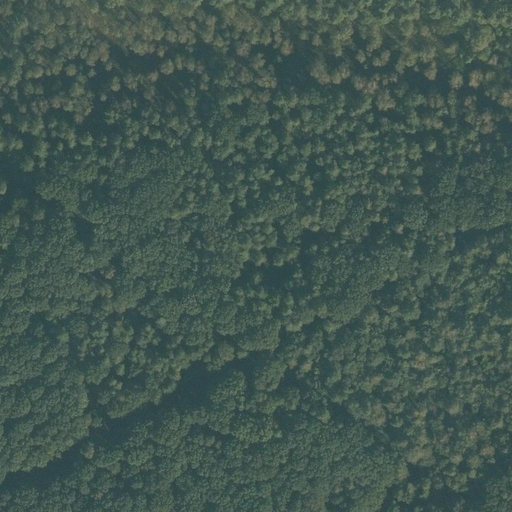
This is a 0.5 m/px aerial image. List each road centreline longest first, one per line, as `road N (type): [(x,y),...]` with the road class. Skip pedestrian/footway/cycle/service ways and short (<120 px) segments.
road 1 (track): [(244,340),(490,511)]
road 2 (track): [(244,340),(493,213),(511,217)]
road 3 (track): [(244,340),(0,467)]
